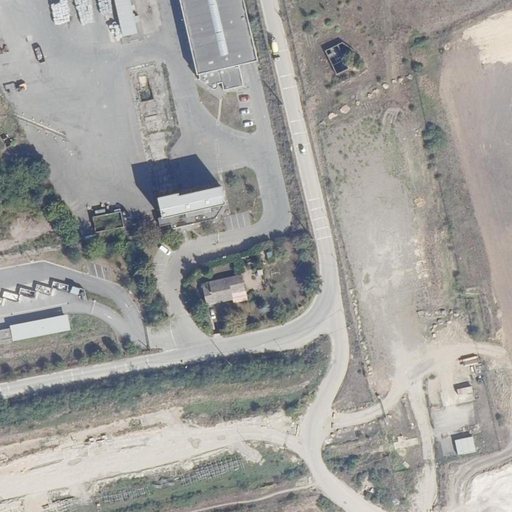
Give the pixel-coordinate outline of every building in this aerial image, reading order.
[(109,0),(117,32),(131,28),(124,0),(109,0)] [(177,0),(193,69),(195,69),(196,72),(194,73),(211,84),(213,83),(214,83),(215,81),(215,80),(214,78),(219,77),(220,85),(239,80),(235,59),(254,55),(241,0),(177,0)] [(188,152),(172,154),(174,170),(190,168),(188,152)] [(167,223),(169,229),(224,217),(216,185),(173,195),(173,191),(153,196),(158,216),(154,217),(156,225),(167,223)] [(157,231),(169,229),(167,223),(156,225),(157,231)] [(242,275),(210,282),(211,284),(202,286),(207,305),(234,299),(232,294),(246,291),(242,275)] [(21,295),(35,298),(36,291),(22,288),(21,295)] [(0,331),(2,342),(73,330),(70,312),(49,315),(49,319),(0,326),(0,331)] [(458,389),(459,397),(473,394),(471,386),(458,389)] [(458,455),(477,451),(474,436),(455,439),(458,455)]
